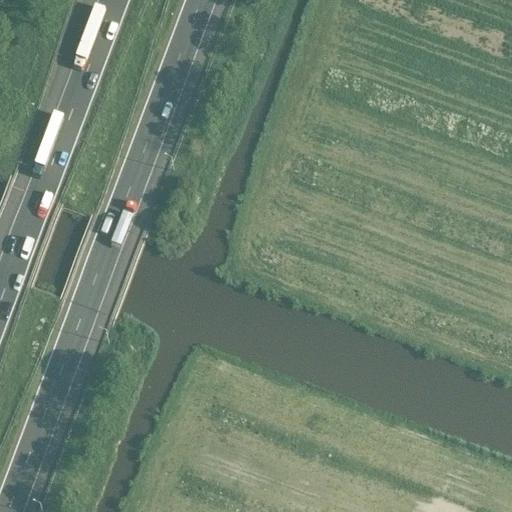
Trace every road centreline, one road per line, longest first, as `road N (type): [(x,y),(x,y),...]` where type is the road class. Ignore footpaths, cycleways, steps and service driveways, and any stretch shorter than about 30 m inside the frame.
road 1 (motorway): [(9,511),(202,0)]
road 2 (motorway): [(115,0),(0,305)]
